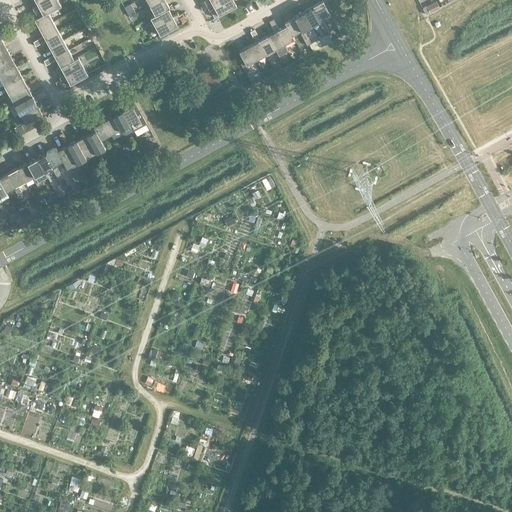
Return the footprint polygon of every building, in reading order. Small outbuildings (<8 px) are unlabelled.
[(34,0),(37,5),(32,7),(33,10),(30,12),(31,12),(29,13),(31,18),(33,17),(34,19),(39,16),(39,17),(48,12),(61,5),(57,0),(34,0)] [(159,0),(149,5),(154,15),(155,15),(168,8),(169,7),(165,0),(159,0)] [(233,0),(203,0),(200,2),(202,4),(200,5),(202,10),(207,8),(209,10),(210,10),(214,17),(236,5),(233,0)] [(330,14),(322,1),(313,6),(320,19),(330,14)] [(426,6),(429,12),(439,7),(436,1),(426,6)] [(320,19),(313,6),(303,11),(310,25),(320,19)] [(155,15),(154,15),(150,17),(160,35),(186,21),(184,18),(186,17),(184,12),(179,15),(177,12),(172,15),(168,8),(155,15)] [(310,25),(303,11),(294,16),(301,30),(310,25)] [(39,16),(34,19),(40,29),(53,21),(48,12),(39,17),(39,16)] [(301,30),(294,16),(284,22),(286,25),(291,35),(292,35),(301,30)] [(58,31),(53,21),(40,29),(43,36),(45,38),(58,31)] [(279,29),(276,24),(272,26),(274,32),(277,30),(284,44),(294,39),(292,35),(291,35),(286,25),(279,29)] [(277,30),(274,32),(267,36),(275,49),(284,44),(277,30)] [(63,40),(58,31),(45,38),(43,36),(38,39),(41,43),(46,40),(50,47),(63,40)] [(260,39),(257,34),(253,37),(255,42),(248,46),(256,59),(265,54),(258,41),(260,39)] [(275,49),(267,36),(260,39),(258,41),(265,54),(275,49)] [(68,50),(63,40),(50,47),(54,55),(49,58),(51,62),(56,59),(55,57),(68,50)] [(256,59),(248,46),(238,51),(242,59),(239,61),(242,67),(256,59)] [(0,62),(11,57),(6,47),(0,50),(0,62)] [(74,59),(68,50),(55,57),(56,59),(60,66),(60,67),(74,59)] [(0,74),(16,66),(11,57),(0,62),(0,74)] [(78,57),(74,59),(60,67),(60,66),(56,69),(60,76),(59,77),(60,80),(55,82),(58,87),(60,86),(61,89),(88,74),(78,57)] [(21,76),(16,66),(0,74),(0,78),(4,85),(21,76)] [(220,84),(211,66),(201,72),(210,89),(220,84)] [(26,85),(21,76),(4,85),(9,95),(26,85)] [(32,95),(26,85),(9,95),(14,104),(32,95)] [(37,104),(32,95),(14,104),(19,114),(37,104)] [(42,114),(37,104),(19,114),(25,123),(42,114)] [(131,105),(122,110),(129,124),(143,116),(139,110),(136,112),(131,105)] [(129,124),(122,110),(112,115),(120,129),(129,124)] [(120,129),(112,115),(103,121),(110,134),(120,129)] [(110,134),(103,121),(93,126),(95,130),(101,139),(110,134)] [(88,134),(84,128),(81,130),(84,136),(86,135),(95,152),(105,147),(101,139),(95,130),(88,134)] [(86,135),(84,136),(76,140),(86,157),(95,152),(86,135)] [(139,141),(144,149),(150,146),(146,137),(139,141)] [(69,144),(66,138),(62,140),(65,146),(58,150),(57,150),(63,160),(62,160),(67,168),(76,162),(67,145),(69,144)] [(86,157),(76,140),(69,144),(67,145),(76,162),(86,157)] [(56,146),(46,152),(53,165),(62,160),(63,160),(57,150),(58,150),(56,146)] [(53,165),(46,152),(36,157),(44,170),(53,165)] [(44,170),(36,157),(27,162),(34,176),(44,170)] [(34,176),(27,162),(17,167),(25,181),(34,176)] [(25,181),(17,167),(8,173),(15,186),(25,181)] [(15,186),(8,173),(0,176),(0,180),(6,191),(15,186)] [(26,207),(23,201),(16,205),(19,211),(26,207)]
